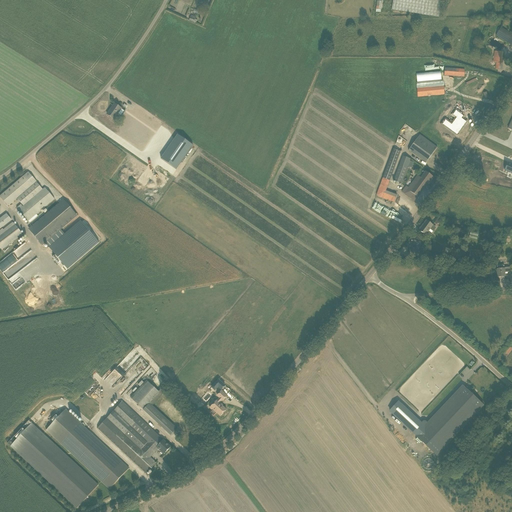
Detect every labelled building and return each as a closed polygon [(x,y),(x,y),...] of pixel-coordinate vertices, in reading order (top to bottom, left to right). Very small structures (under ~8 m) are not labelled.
[(439,17),(440,12),(441,0),(392,0),(391,10),(439,17)] [(511,33),(501,27),(496,36),(511,46),(511,33)] [(503,63),(504,52),(494,51),(493,62),(503,63)] [(464,77),(465,71),(465,69),(444,68),(444,75),(464,77)] [(474,74),(466,85),(471,89),(479,78),(474,74)] [(444,95),(443,86),(417,88),(417,97),(444,95)] [(122,109),(114,104),(107,114),(114,119),(122,109)] [(147,128),(152,121),(133,108),(129,115),(147,128)] [(461,120),(462,119),(464,116),(463,116),(456,111),(456,110),(453,115),(454,116),(457,118),(452,124),(449,122),(445,120),(442,124),(457,135),(461,130),(460,129),(465,123),(464,122),(461,120)] [(193,145),(178,135),(161,159),(176,170),(193,145)] [(426,163),(432,155),(437,147),(420,135),(408,150),(426,163)] [(400,152),(394,149),(383,178),(389,181),(390,181),(400,152)] [(401,184),(403,179),(410,159),(403,156),(394,181),(401,184)] [(0,196),(8,206),(17,198),(37,182),(28,172),(0,196)] [(415,201),(427,184),(433,177),(426,172),(421,178),(417,176),(410,185),(408,188),(406,186),(402,192),(415,201)] [(17,198),(24,206),(43,189),(37,182),(17,198)] [(28,221),(54,199),(45,188),(43,189),(24,206),(23,207),(21,204),(17,208),(28,221)] [(397,195),(389,193),(387,199),(395,202),(397,195)] [(63,200),(59,204),(29,229),(42,245),(77,216),(63,200)] [(0,218),(0,229),(12,220),(7,214),(0,218)] [(426,220),(419,231),(426,235),(429,237),(436,227),(426,220)] [(67,269),(99,243),(81,221),(49,248),(55,255),(52,257),(59,265),(61,262),(67,269)] [(0,247),(2,250),(22,234),(13,223),(12,222),(3,229),(3,228),(0,230),(0,247)] [(0,269),(7,280),(37,259),(25,243),(0,260),(0,269)] [(495,251),(482,247),(480,254),(493,258),(495,251)] [(452,256),(443,255),(441,266),(450,267),(450,262),(451,262),(452,256)] [(507,275),(508,275),(511,274),(511,273),(511,269),(505,269),(504,269),(504,265),(497,265),(497,269),(496,270),(496,272),(497,273),(498,277),(505,277),(505,274),(507,273),(507,275)] [(504,359),(511,349),(511,339),(510,338),(498,354),(499,355),(497,358),(501,361),(503,358),(504,359)] [(152,406),(157,401),(168,389),(165,385),(159,392),(146,380),(130,398),(143,410),(167,431),(171,435),(177,429),(152,406)] [(212,387),(215,390),(218,386),(222,389),(225,386),(219,380),(212,387)] [(416,436),(436,455),(483,405),(463,386),(416,436)] [(227,396),(221,391),(216,396),(219,398),(217,400),(216,400),(209,408),(212,411),(210,413),(214,416),(217,413),(220,416),(226,410),(219,403),(222,400),(223,401),(227,396)] [(98,428),(146,474),(156,463),(147,454),(153,448),(156,451),(158,449),(164,454),(171,447),(161,438),(122,402),(98,428)] [(59,416),(56,413),(50,420),(53,423),(46,430),(109,489),(129,468),(66,409),(59,416)] [(98,485),(29,420),(7,444),(77,508),(98,485)]
